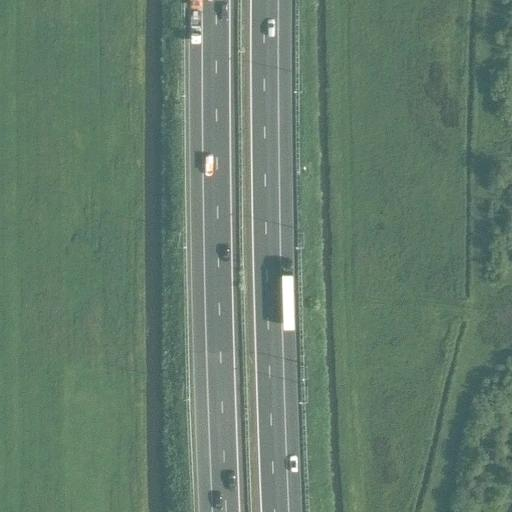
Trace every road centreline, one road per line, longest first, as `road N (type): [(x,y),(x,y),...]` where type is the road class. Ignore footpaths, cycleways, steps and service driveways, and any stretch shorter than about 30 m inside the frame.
road 1 (motorway): [(280,511),(270,285),(271,0)]
road 2 (motorway): [(209,0),(218,511)]
